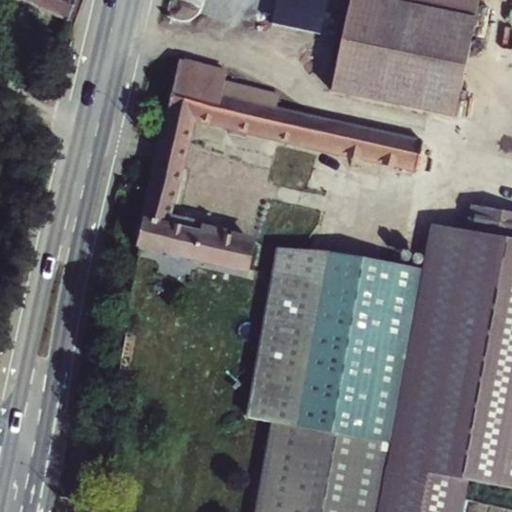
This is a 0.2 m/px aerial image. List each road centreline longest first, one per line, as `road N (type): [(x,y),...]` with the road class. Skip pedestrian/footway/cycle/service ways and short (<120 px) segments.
road 1 (primary): [(40,455),(134,0)]
road 2 (primary): [(109,0),(10,446)]
